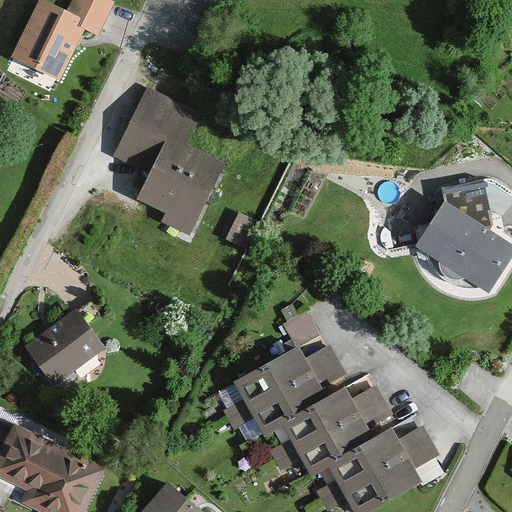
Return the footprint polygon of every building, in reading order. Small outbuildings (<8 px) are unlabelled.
[(49,0),(40,0),(14,51),(57,73),(85,19),(49,0)] [(221,155),(173,134),(146,193),(175,206),(169,218),(188,226),(221,155)] [(511,252),(511,240),(450,200),(425,238),(492,282),(511,252)] [(101,346),(75,308),(26,342),(53,380),(101,346)] [(329,395),(300,344),(243,376),(270,424),(289,413),(318,465),(334,456),(361,505),(437,462),(410,414),(390,426),(362,376),(329,395)] [(74,511),(98,463),(16,424),(0,457),(0,465),(37,484),(31,496),(64,511),(74,511)] [(200,511),(203,509),(170,480),(142,511),(200,511)]
